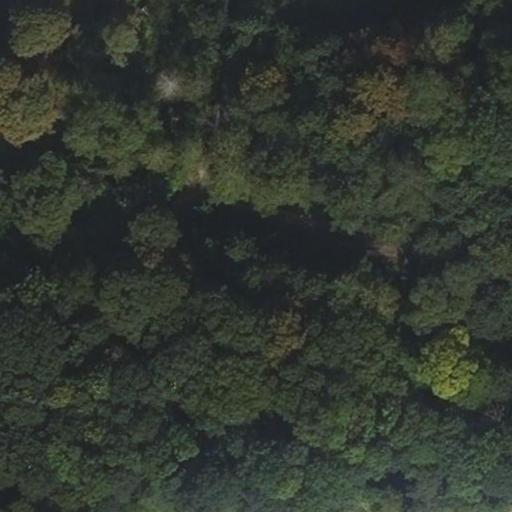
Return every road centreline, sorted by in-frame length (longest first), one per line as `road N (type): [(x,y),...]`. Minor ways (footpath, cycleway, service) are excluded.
road 1 (track): [(20,273),(80,264),(128,240),(221,95),(232,0)]
road 2 (track): [(172,172),(511,283)]
